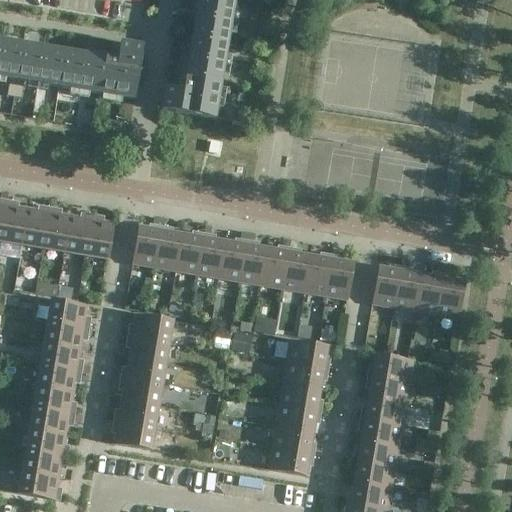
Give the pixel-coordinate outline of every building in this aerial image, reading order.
[(214,121),(234,5),(234,0),(197,0),(191,41),(188,60),(182,59),(178,82),(184,83),(182,92),(165,90),(161,112),(214,121)] [(107,60),(108,54),(85,50),(84,56),(0,42),(0,78),(9,80),(6,97),(21,100),(23,83),(133,101),(142,48),(119,44),(116,62),(107,60)] [(0,243),(21,247),(27,210),(13,208),(14,203),(7,202),(0,241),(0,243)] [(42,251),(49,209),(42,208),(41,213),(27,210),(21,247),(42,251)] [(64,254),(70,217),(56,215),(56,210),(49,209),(42,251),(64,254)] [(85,258),(92,216),(85,215),(84,220),(70,217),(64,254),(85,258)] [(107,261),(113,225),(98,222),(99,217),(92,216),(85,258),(107,261)] [(153,269),(160,228),(153,227),(153,231),(138,229),(131,266),(153,269)] [(175,273),(181,236),(167,234),(168,229),(160,228),(153,269),(175,273)] [(196,276),(203,235),(196,234),(195,239),(181,236),(175,273),(196,276)] [(218,280),(224,243),(209,241),(210,236),(203,235),(196,276),(218,280)] [(239,284),(246,242),(239,241),(238,246),(224,243),(218,280),(239,284)] [(260,287),(267,251),(252,248),(253,243),(246,242),(239,284),(260,287)] [(282,291),(289,249),(281,248),(281,253),(267,251),(260,287),(282,291)] [(303,294),(309,258),(295,255),(296,251),(289,249),(282,291),(303,294)] [(324,298),(331,257),(324,255),(323,260),(309,258),(303,294),(324,298)] [(347,302),(353,265),(338,263),(339,258),(331,257),(324,298),(347,302)] [(394,310),(400,268),(393,267),(392,272),(377,269),(371,306),(394,310)] [(415,313),(421,277),(407,274),(408,269),(400,268),(394,310),(415,313)] [(436,317),(443,275),(436,274),(435,279),(421,277),(415,313),(436,317)] [(458,321),(464,284),(449,281),(450,277),(443,275),(436,317),(458,321)] [(85,323),(87,308),(50,302),(47,324),(88,331),(89,324),(85,323)] [(168,345),(172,322),(135,316),(133,331),(128,330),(127,337),(168,345)] [(80,351),(82,337),(87,338),(88,331),(47,324),(43,345),(80,351)] [(165,366),(168,345),(127,337),(125,345),(130,345),(128,360),(165,366)] [(324,363),(327,348),(290,342),(286,364),(328,371),(329,364),(324,363)] [(77,365),(80,351),(43,345),(40,366),(81,373),(82,366),(77,365)] [(408,385),(412,363),(375,356),(372,371),(368,371),(366,378),(408,385)] [(161,387),(165,366),(128,360),(125,374),(121,373),(119,380),(161,387)] [(319,392),(322,378),(326,378),(328,371),(286,364),(282,386),(319,392)] [(73,394),(75,380),(80,380),(81,373),(40,366),(36,388),(73,394)] [(404,406),(408,385),(366,378),(365,385),(370,386),(368,400),(404,406)] [(157,408),(161,387),(119,380),(118,387),(123,388),(121,402),(157,408)] [(317,406),(319,392),(282,386),(279,407),(320,414),(322,407),(317,406)] [(70,408),(73,394),(36,388),(32,409),(74,416),(75,409),(70,408)] [(401,427),(404,406),(368,400),(365,414),(360,413),(359,420),(401,427)] [(154,430),(157,408),(121,402),(118,416),(113,416),(112,423),(154,430)] [(312,434),(314,420),(319,421),(320,414),(279,407),(275,428),(312,434)] [(65,437),(68,423),(73,424),(74,416),(32,409),(29,431),(65,437)] [(397,449),(401,427),(359,420),(358,427),(363,428),(360,442),(397,449)] [(150,452),(154,430),(112,423),(111,430),(116,431),(113,446),(150,452)] [(310,448),(312,434),(275,428),(272,449),(313,456),(314,449),(310,448)] [(63,451),(65,437),(29,431),(25,452),(67,459),(68,452),(63,451)] [(394,470),(397,449),(360,442),(358,457),(353,456),(352,463),(394,470)] [(305,478),(307,463),(312,464),(313,456),(272,449),(268,472),(305,478)] [(58,480),(61,465),(65,466),(67,459),(25,452),(22,473),(58,480)] [(390,491),(394,470),(352,463),(351,470),(356,471),(353,485),(390,491)] [(56,494),(58,480),(22,473),(18,496),(59,503),(61,495),(56,494)] [(383,511),(386,511),(390,491),(353,485),(351,499),(346,498),(345,506),(383,511)]
